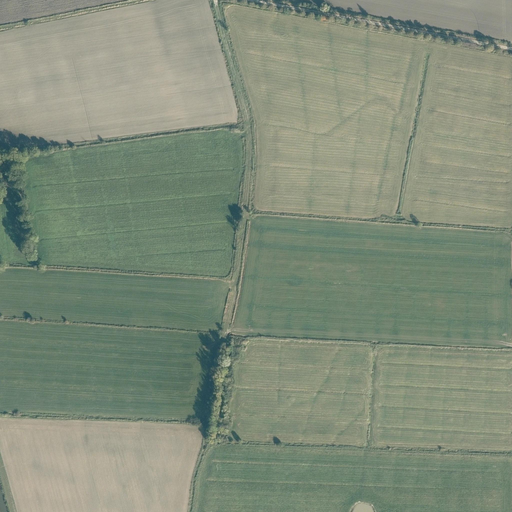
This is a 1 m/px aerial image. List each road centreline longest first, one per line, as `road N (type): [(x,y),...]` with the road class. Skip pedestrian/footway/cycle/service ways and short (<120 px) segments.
road 1 (track): [(216,0),(251,162),(225,341)]
road 2 (unclassified): [(245,0),(511,50)]
